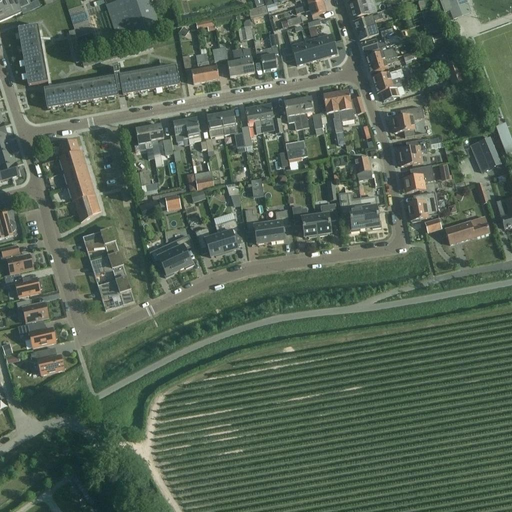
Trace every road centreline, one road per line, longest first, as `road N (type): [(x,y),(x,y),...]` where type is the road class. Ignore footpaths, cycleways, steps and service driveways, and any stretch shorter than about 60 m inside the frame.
road 1 (residential): [(354,72),(385,149),(401,235),(392,249),(253,270),(90,336),(78,325),(37,189)]
road 2 (residential): [(22,134),(354,72)]
road 3 (unclassified): [(51,424),(242,329),(359,308)]
road 4 (unclassified): [(359,308),(511,263)]
road 5 (unclassified): [(359,308),(511,282)]
road 6 (unclassified): [(140,511),(87,434),(51,424)]
